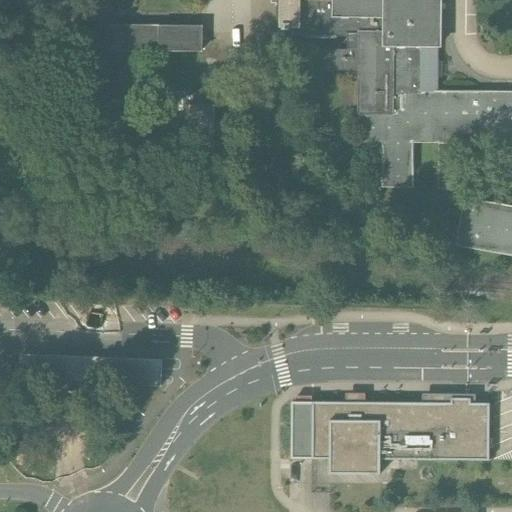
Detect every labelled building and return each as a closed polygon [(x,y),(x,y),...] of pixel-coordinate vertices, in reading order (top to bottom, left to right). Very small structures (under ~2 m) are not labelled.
[(278,0),(278,31),(295,30),(295,36),(360,37),(359,52),(329,52),(329,70),(359,70),(359,114),(361,115),(361,141),(384,142),(384,187),(411,188),(412,142),(438,143),(438,191),(470,191),(470,167),(450,167),(450,143),(511,143),(511,209),(466,203),(458,246),(511,254),(511,95),(437,95),(438,79),(442,79),(442,63),(438,63),(438,47),(440,47),(439,0),(278,0)] [(197,51),(197,24),(93,24),(93,88),(126,88),(125,52),(197,51)] [(206,131),(207,105),(182,104),(181,130),(206,131)] [(45,381),(156,382),(157,358),(45,356),(45,381)] [(451,405),(291,404),(291,461),(329,461),(329,476),(380,476),(380,461),(489,462),(489,405),(470,405),(470,400),(451,400),(451,405)]
